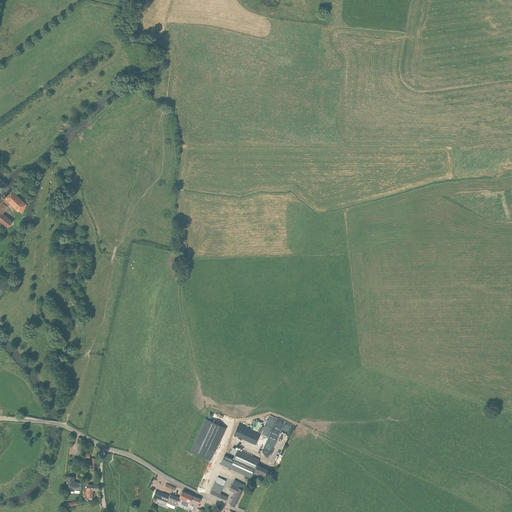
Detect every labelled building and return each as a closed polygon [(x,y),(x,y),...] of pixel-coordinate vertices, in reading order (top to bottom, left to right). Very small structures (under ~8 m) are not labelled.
[(5,198),(18,211),(22,214),(26,205),(25,204),(12,191),(5,198)] [(2,214),(0,215),(0,220),(8,228),(12,222),(2,214)] [(212,460),(226,427),(207,418),(193,450),(212,460)] [(260,434),(239,424),(234,435),(255,444),(260,434)] [(270,435),(264,454),(271,456),(277,437),(270,435)] [(259,460),(237,450),(232,447),(230,452),(235,455),(233,459),(224,455),(220,464),(251,478),(259,460)] [(84,490),(84,485),(84,483),(73,482),(74,477),(67,477),(67,482),(66,485),(68,485),(67,490),(73,491),(73,489),(84,490)] [(234,506),(245,485),(234,480),(229,489),(235,492),(230,505),(234,506)] [(222,486),(218,483),(218,484),(215,483),(212,488),(221,491),(223,487),(222,486)] [(174,492),(176,488),(165,484),(164,488),(174,492)] [(92,501),(92,490),(97,490),(97,485),(84,485),(84,490),(87,490),(86,497),(87,497),(87,498),(85,498),(85,500),(87,500),(92,501)] [(226,497),(227,497),(220,494),(211,490),(211,491),(209,495),(224,502),(226,497)] [(175,506),(177,503),(179,498),(170,494),(169,496),(162,494),(155,491),(152,498),(154,499),(153,501),(156,502),(157,499),(160,500),(160,501),(166,504),(166,503),(175,506)] [(188,506),(190,502),(193,496),(182,491),(179,497),(181,498),(179,503),(188,506)] [(196,508),(198,504),(200,499),(193,496),(190,502),(190,503),(189,505),(189,508),(189,509),(192,510),(192,509),(193,507),(196,508)]
